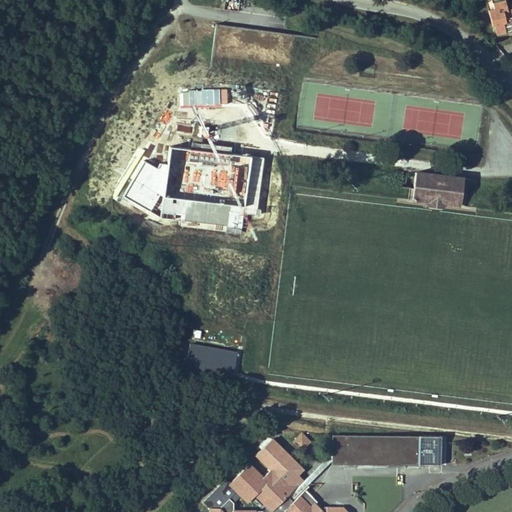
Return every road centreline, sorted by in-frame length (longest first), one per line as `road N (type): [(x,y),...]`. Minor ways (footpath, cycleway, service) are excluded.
road 1 (track): [(511,439),(251,405)]
road 2 (residential): [(356,0),(424,12),(451,26),(511,88)]
road 3 (residential): [(404,511),(428,490),(511,455)]
